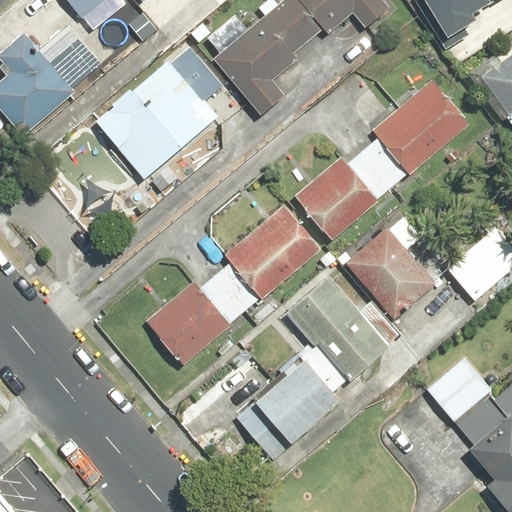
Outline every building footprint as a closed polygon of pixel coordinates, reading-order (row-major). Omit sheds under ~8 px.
[(51,0),(69,23),(98,0),(51,0)] [(302,0),(288,0),(217,55),(265,117),(330,67),(311,41),(326,30),(302,0)] [(313,0),(340,33),(380,0),(313,0)] [(423,0),(446,33),(495,1),(494,0),(423,0)] [(84,21),(69,35),(94,61),(109,47),(84,21)] [(0,85),(0,99),(27,132),(80,89),(30,28),(0,52),(0,56),(14,74),(0,85)] [(194,42),(104,116),(129,146),(154,176),(229,115),(194,73),(210,60),(194,42)] [(511,55),(488,73),(511,105),(511,55)] [(379,122),(386,130),(351,159),(345,152),(300,191),(340,238),(388,198),(384,194),(415,167),(421,174),(475,127),(432,77),(379,122)] [(238,326),(234,321),(268,292),(273,298),(333,246),(291,199),(230,252),(235,257),(203,285),(195,275),(149,316),(193,365),(238,326)] [(409,212),(353,262),(399,312),(439,277),(413,247),(429,234),(409,212)] [(511,235),(501,223),(454,261),(485,298),(511,275),(511,235)] [(332,274),(293,311),(360,380),(407,335),(371,298),(363,306),(332,274)] [(317,347),(262,396),(298,436),(353,388),(317,347)] [(469,351),(429,383),(479,445),(503,475),(488,486),(508,511),(511,511),(511,385),(503,393),(469,351)]
